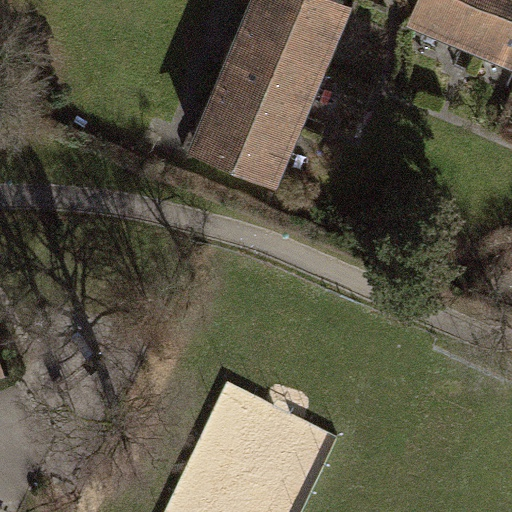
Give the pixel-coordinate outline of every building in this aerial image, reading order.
[(320,59),(345,0),(344,0),(258,0),(247,29),(320,59)] [(488,0),(417,0),(412,13),(472,38),(488,0)] [(511,0),(488,0),(472,38),(511,54),(511,0)] [(295,117),(320,59),(247,29),(222,87),(295,117)] [(271,176),(295,117),(222,87),(197,145),(271,176)]
